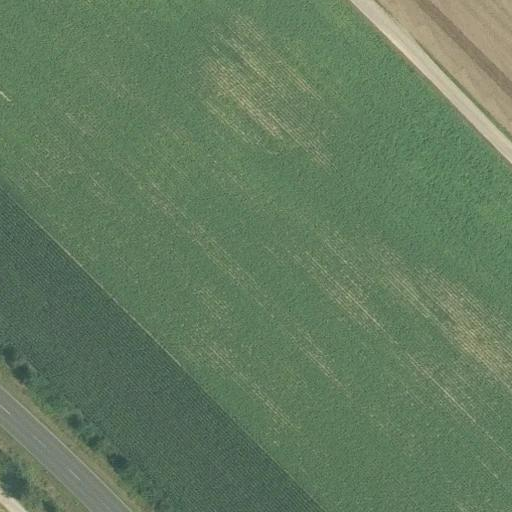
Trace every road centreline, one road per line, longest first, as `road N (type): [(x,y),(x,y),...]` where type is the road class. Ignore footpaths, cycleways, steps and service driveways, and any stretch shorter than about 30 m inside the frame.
road 1 (track): [(361,0),(511,150)]
road 2 (primary): [(110,511),(0,408)]
